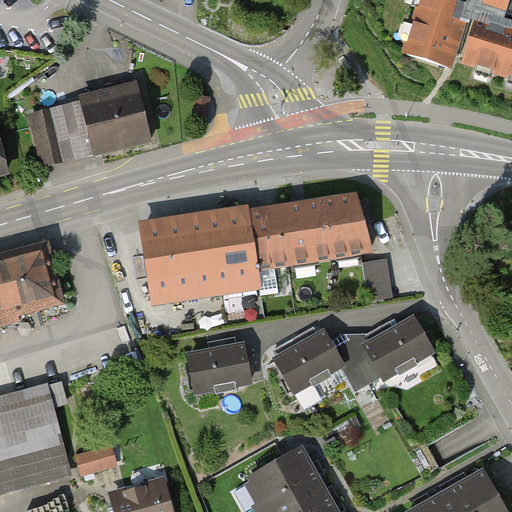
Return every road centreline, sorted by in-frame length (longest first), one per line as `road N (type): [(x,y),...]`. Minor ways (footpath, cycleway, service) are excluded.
road 1 (primary): [(298,150),(0,226)]
road 2 (residential): [(511,402),(438,258),(438,150)]
road 3 (secondary): [(266,83),(109,0)]
road 4 (primary): [(298,150),(438,150)]
